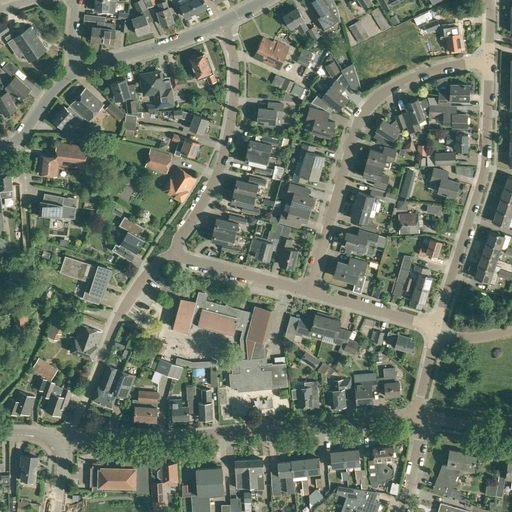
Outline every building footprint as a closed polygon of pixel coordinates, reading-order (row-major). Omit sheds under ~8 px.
[(111,0),(95,0),(94,9),(108,11),(109,7),(114,8),(115,8),(116,1),(111,0)] [(154,21),(148,8),(147,8),(143,0),(139,0),(134,3),(138,13),(139,16),(132,18),(138,34),(150,30),(148,23),(154,21)] [(143,0),(148,8),(157,5),(155,0),(143,0)] [(186,17),(197,12),(191,1),(190,0),(180,0),(178,1),(181,6),(186,17)] [(197,12),(208,7),(204,0),(192,0),(191,1),(197,12)] [(313,0),(311,1),(319,14),(316,16),(324,31),(341,20),(337,5),(331,8),(329,5),(333,3),(331,0),(313,0)] [(373,3),(371,0),(358,0),(364,8),(373,3)] [(379,0),(384,10),(400,2),(399,0),(379,0)] [(168,8),(166,1),(158,3),(161,10),(157,12),(162,25),(174,21),(171,14),(175,13),(173,6),(168,8)] [(382,31),(390,26),(378,7),(370,12),(382,31)] [(307,27),(303,20),(304,19),(297,8),(283,16),(291,28),(296,24),(301,31),(307,27)] [(91,41),(102,42),(105,22),(106,17),(94,15),(93,21),(98,22),(97,27),(93,27),(91,41)] [(128,20),(128,19),(122,19),(120,31),(127,32),(129,20),(128,20)] [(427,33),(441,27),(437,19),(423,24),(427,33)] [(0,36),(10,30),(4,20),(0,22),(0,36)] [(358,43),(369,36),(359,20),(349,27),(358,43)] [(116,23),(105,22),(102,42),(113,43),(115,29),(116,23)] [(459,33),(458,25),(445,26),(446,34),(447,44),(440,46),(441,50),(447,49),(447,50),(461,48),(459,33)] [(46,49),(30,26),(14,37),(11,33),(5,37),(18,57),(23,53),(29,61),(46,49)] [(313,40),(320,36),(315,26),(308,30),(313,40)] [(277,43),(263,37),(254,58),(280,70),(290,47),(278,41),(277,43)] [(391,41),(384,44),(392,62),(401,58),(404,63),(415,58),(407,40),(394,47),(391,41)] [(392,62),(384,44),(377,47),(380,53),(366,60),(374,78),(386,72),(383,67),(392,62)] [(312,63),(317,53),(305,48),(302,49),(296,62),(307,67),(310,61),(312,63)] [(208,65),(204,54),(197,57),(196,56),(192,57),(192,59),(190,59),(196,77),(206,73),(209,83),(217,80),(211,64),(208,65)] [(11,76),(18,68),(9,60),(2,68),(11,76)] [(331,77),(340,71),(334,61),(325,66),(323,67),(327,74),(329,73),(331,77)] [(359,84),(353,63),(341,70),(352,88),(356,89),(359,84)] [(164,90),(161,71),(141,75),(143,85),(142,85),(143,90),(144,95),(155,93),(158,107),(173,104),(171,89),(164,90)] [(300,96),(303,88),(295,84),(295,82),(276,74),(272,84),(281,88),(300,96)] [(179,79),(178,75),(171,77),(173,89),(188,87),(186,78),(179,79)] [(21,100),(30,90),(15,76),(5,88),(7,92),(9,96),(13,92),(17,97),(21,100)] [(138,112),(134,84),(127,85),(125,79),(111,83),(113,92),(110,92),(106,97),(111,101),(114,98),(112,95),(114,95),(115,97),(123,95),(124,97),(126,97),(127,113),(138,112)] [(318,93),(311,102),(330,111),(335,106),(338,109),(348,98),(337,89),(341,85),(336,80),(323,97),(318,93)] [(438,97),(427,97),(430,105),(451,105),(451,99),(463,100),(469,100),(469,85),(451,84),(451,91),(438,90),(438,97)] [(88,121),(103,104),(86,88),(71,104),(88,121)] [(13,102),(17,97),(13,92),(9,96),(7,92),(0,95),(0,106),(5,116),(17,109),(13,102)] [(407,110),(402,112),(402,113),(407,127),(409,132),(421,128),(418,119),(424,117),(428,116),(429,106),(429,105),(426,98),(419,100),(418,99),(405,104),(407,110)] [(283,117),(284,103),(268,102),(268,109),(258,108),(257,123),(274,124),(275,116),(283,117)] [(67,109),(64,106),(52,119),(63,129),(71,120),(78,123),(82,118),(69,106),(67,109)] [(429,106),(428,116),(429,115),(429,116),(443,116),(443,124),(452,124),(452,126),(467,126),(467,124),(469,122),(469,118),(467,116),(467,114),(456,114),(453,114),(453,112),(443,112),(443,106),(429,106)] [(330,137),(334,123),(322,119),(324,112),(310,108),(306,120),(314,122),(312,132),(330,137)] [(182,110),(174,111),(174,118),(181,118),(191,121),(189,129),(203,133),(206,133),(208,127),(205,124),(207,118),(193,114),(182,111),(182,110)] [(125,122),(136,123),(137,117),(142,117),(142,112),(138,112),(127,113),(126,113),(125,122)] [(383,120),(376,131),(377,131),(389,139),(392,141),(399,130),(398,130),(407,127),(402,113),(395,116),(396,119),(390,124),(383,120)] [(135,130),(136,123),(125,122),(124,129),(135,130)] [(79,133),(90,133),(90,126),(89,125),(89,126),(79,126),(79,133)] [(195,155),(199,142),(174,133),(171,139),(178,142),(174,153),(180,155),(182,151),(195,155)] [(468,151),(468,135),(456,135),(447,135),(447,143),(456,144),(456,151),(468,151)] [(278,146),(279,140),(263,137),(261,142),(249,139),(247,151),(268,155),(271,144),(278,146)] [(109,159),(112,142),(102,140),(99,157),(109,159)] [(86,168),(89,146),(57,142),(55,157),(41,155),(39,173),(56,176),(58,165),(86,168)] [(302,163),(320,168),(324,155),(313,152),(314,146),(303,143),(299,154),(304,155),(302,163)] [(426,155),(427,152),(427,145),(418,145),(417,153),(426,155)] [(370,149),(366,162),(383,167),(389,169),(391,162),(393,162),(397,150),(385,147),(383,153),(370,149)] [(167,174),(172,155),(150,149),(145,167),(167,174)] [(266,167),(268,155),(247,151),(244,163),(256,165),(255,171),(271,174),(272,169),(266,167)] [(456,165),(455,152),(435,152),(435,155),(427,155),(427,165),(435,164),(435,166),(456,165)] [(383,167),(366,162),(362,176),(375,180),(373,185),(385,189),(389,176),(381,174),(383,167)] [(317,180),(320,168),(302,163),(299,175),(294,174),(292,180),(304,183),(306,177),(317,180)] [(182,201),(196,178),(178,166),(163,188),(182,201)] [(448,171),(449,169),(440,166),(439,169),(434,167),(430,181),(440,184),(438,192),(455,197),(459,182),(447,178),(449,171),(448,171)] [(407,169),(405,178),(414,180),(416,172),(407,169)] [(0,190),(12,189),(10,172),(0,173),(0,190)] [(264,186),(266,180),(249,177),(248,182),(236,179),(233,191),(255,196),(258,184),(264,186)] [(309,209),(312,198),(307,196),(309,189),(289,184),(286,194),(293,196),(290,204),(309,209)] [(511,202),(511,189),(506,187),(502,199),(511,202)] [(354,205),(370,210),(374,197),(395,203),(398,194),(386,191),(386,192),(371,188),(370,195),(358,192),(354,205)] [(252,207),(255,196),(233,191),(231,202),(242,205),(241,211),(257,215),(259,209),(252,207)] [(40,199),(40,204),(39,215),(75,218),(76,206),(72,205),(62,204),(64,196),(44,193),(43,200),(40,199)] [(97,204),(98,198),(86,196),(85,202),(97,204)] [(0,245),(2,258),(22,257),(22,250),(7,250),(5,227),(1,198),(0,197),(0,245)] [(511,202),(502,199),(498,210),(511,214),(511,202)] [(406,209),(406,200),(398,200),(397,209),(406,209)] [(305,222),(309,209),(290,204),(288,213),(282,212),(279,222),(298,227),(300,220),(305,222)] [(368,216),(370,210),(354,205),(350,218),(362,222),(360,228),(375,232),(377,225),(372,223),(373,217),(368,216)] [(511,215),(511,214),(498,210),(494,222),(508,227),(511,215)] [(400,233),(419,232),(418,214),(399,215),(400,233)] [(244,225),(245,219),(229,215),(228,221),(216,218),(213,229),(235,235),(238,223),(244,225)] [(136,253),(144,239),(139,236),(144,227),(124,216),(119,225),(127,230),(119,245),(115,243),(112,250),(124,258),(128,252),(130,253),(131,250),(136,253)] [(280,237),(283,225),(278,223),(274,238),(279,239),(280,237)] [(232,246),(235,235),(213,229),(211,241),(222,243),(221,249),(237,253),(238,248),(232,246)] [(376,241),(378,234),(365,231),(363,237),(348,232),(346,234),(346,235),(347,238),(344,246),(358,250),(359,251),(363,253),(365,251),(366,248),(365,246),(367,239),(376,241)] [(487,243),(501,248),(505,236),(491,231),(487,243)] [(291,240),(280,237),(279,239),(280,239),(277,251),(282,252),(279,264),(292,268),(297,250),(289,248),(291,240)] [(266,263),(267,262),(273,243),(253,238),(250,250),(257,252),(255,258),(261,260),(262,262),(266,263)] [(437,256),(442,242),(431,239),(428,250),(421,247),(418,254),(426,256),(427,253),(437,256)] [(501,248),(487,243),(483,254),(497,259),(501,248)] [(497,259),(483,254),(479,266),(493,271),(497,259)] [(97,266),(65,256),(60,269),(88,278),(82,299),(98,304),(101,297),(103,297),(112,269),(98,264),(97,266)] [(363,276),(367,262),(350,257),(348,265),(338,262),(334,276),(355,282),(357,274),(363,276)] [(407,277),(412,260),(403,259),(397,281),(411,285),(413,279),(407,277)] [(429,290),(433,277),(427,276),(429,269),(416,265),(414,272),(419,273),(416,286),(429,290)] [(489,282),(493,271),(479,266),(475,278),(489,282)] [(507,271),(499,269),(497,276),(505,278),(507,271)] [(410,291),(411,285),(397,281),(394,281),(391,292),(393,293),(393,294),(401,296),(403,289),(410,291)] [(425,303),(429,290),(416,286),(412,299),(412,300),(410,305),(422,309),(424,303),(425,303)] [(242,359),(234,359),(234,357),(226,358),(226,365),(232,364),(232,368),(239,367),(240,372),(229,373),(230,387),(237,387),(237,391),(273,387),(288,386),(286,363),(272,364),(272,362),(267,362),(266,356),(265,357),(267,349),(263,346),(263,347),(262,340),(263,340),(271,310),(255,306),(254,313),(231,307),(226,304),(225,305),(206,300),(208,293),(199,291),(196,302),(180,298),(172,326),(189,331),(191,323),(199,325),(199,326),(233,335),(235,328),(242,330),(240,339),(242,359)] [(16,329),(28,328),(27,308),(15,308),(16,329)] [(323,334),(328,317),(315,314),(314,321),(306,319),(300,318),(297,332),(302,334),(303,334),(322,339),(323,334)] [(348,337),(349,338),(352,331),(338,327),(340,321),(328,317),(323,334),(332,336),(331,340),(333,342),(334,342),(334,343),(341,345),(338,352),(341,353),(343,349),(348,337)] [(57,340),(60,334),(61,334),(66,322),(54,318),(47,337),(57,340)] [(96,347),(101,332),(81,325),(75,339),(74,339),(70,351),(92,360),(97,347),(96,347)] [(381,343),(384,333),(377,331),(374,341),(381,343)] [(293,341),(295,334),(286,332),(285,336),(293,341)] [(411,338),(398,334),(388,332),(387,338),(392,339),(393,336),(397,338),(395,347),(411,352),(414,341),(410,340),(411,338)] [(354,354),(360,343),(349,338),(348,337),(343,349),(349,351),(349,352),(354,354)] [(162,355),(167,343),(159,339),(153,351),(162,355)] [(349,351),(343,349),(341,353),(342,354),(339,359),(335,368),(339,370),(344,359),(345,360),(349,352),(349,351)] [(311,354),(305,362),(315,369),(320,361),(311,354)] [(51,381),(58,369),(39,357),(32,368),(50,380),(51,381)] [(173,377),(177,365),(160,359),(152,379),(159,382),(161,373),(173,377)] [(322,362),(318,369),(324,374),(329,366),(322,362)] [(126,399),(135,376),(107,365),(100,385),(99,385),(93,400),(111,407),(116,395),(126,399)] [(397,381),(395,367),(383,368),(385,382),(386,396),(400,395),(399,381),(397,381)] [(43,391),(47,379),(39,376),(35,388),(43,391)] [(332,407),(346,406),(344,389),(351,388),(350,378),(333,380),(334,390),(330,390),(332,407)] [(51,381),(50,380),(47,379),(43,391),(42,396),(49,398),(44,411),(60,416),(64,405),(67,406),(72,390),(65,387),(65,388),(59,386),(60,385),(55,384),(55,382),(51,381)] [(357,402),(373,401),(372,388),(378,387),(377,379),(355,380),(357,402)] [(319,399),(317,380),(304,382),(305,387),(298,388),(292,389),(293,399),(299,398),(300,406),(311,405),(310,399),(319,399)] [(187,401),(181,401),(181,399),(170,399),(170,407),(173,407),(173,419),(189,418),(189,413),(194,412),(193,386),(186,386),(187,401)] [(212,402),(211,389),(202,389),(202,402),(198,402),(199,418),(213,418),(212,402)] [(28,415),(35,397),(19,391),(16,400),(9,398),(5,411),(17,415),(18,411),(28,415)] [(135,419),(157,420),(158,406),(157,406),(157,392),(139,391),(138,400),(133,400),(133,406),(135,406),(135,419)] [(224,401),(234,401),(234,392),(224,392),(224,401)] [(391,469),(390,468),(390,467),(389,466),(388,465),(387,465),(387,460),(394,459),(393,446),(373,448),(374,459),(368,460),(370,481),(372,486),(376,487),(379,482),(381,483),(383,484),(383,481),(387,481),(387,480),(390,478),(392,477),(393,476),(394,476),(392,474),(393,472),(394,471),(393,470),(393,469),(391,469)] [(474,470),(476,456),(467,454),(468,452),(450,449),(447,465),(447,466),(460,468),(457,475),(472,472),(473,470),(474,470)] [(346,465),(360,464),(359,450),(344,451),(346,465)] [(332,467),(346,465),(344,451),(330,453),(332,467)] [(36,468),(38,457),(22,455),(21,465),(23,465),(21,479),(35,481),(36,473),(35,473),(35,468),(36,468)] [(148,492),(148,458),(121,458),(121,467),(103,467),(103,462),(93,462),(93,467),(90,467),(90,486),(92,486),(92,491),(103,491),(103,487),(133,487),(133,492),(148,492)] [(307,473),(321,472),(319,458),(305,459),(307,473)] [(249,460),(249,487),(264,487),(263,471),(263,459),(249,460)] [(293,475),(307,473),(305,459),(291,461),(293,475)] [(237,488),(249,487),(249,460),(235,460),(236,472),(237,488)] [(295,493),(293,475),(291,461),(277,462),(279,476),(286,476),(288,493),(295,493)] [(511,488),(511,461),(508,461),(507,471),(500,470),(496,496),(502,497),(505,478),(511,478),(511,479),(511,488)] [(177,485),(176,463),(162,464),(162,468),(159,469),(157,471),(158,476),(160,479),(163,479),(163,481),(152,482),(153,501),(153,506),(163,506),(163,500),(165,500),(164,484),(168,484),(168,486),(177,485)] [(447,465),(443,464),(433,489),(466,502),(468,496),(461,493),(462,491),(452,488),(457,475),(460,468),(447,466),(447,465)] [(209,478),(210,495),(224,493),(222,467),(207,468),(207,479),(209,478)] [(210,495),(209,478),(207,479),(207,468),(196,469),(198,494),(191,495),(192,511),(204,511),(211,511),(210,495)] [(361,470),(355,470),(356,479),(360,478),(362,489),(368,490),(366,478),(362,478),(361,470)] [(0,482),(2,483),(2,487),(10,486),(10,475),(2,475),(2,474),(0,474),(0,482)] [(272,495),(281,494),(279,482),(271,483),(272,495)] [(397,482),(393,493),(403,496),(406,485),(397,482)] [(339,486),(337,492),(348,496),(342,511),(375,511),(379,504),(374,502),(378,492),(368,490),(362,489),(339,486)] [(313,510),(325,499),(322,496),(323,495),(317,489),(309,496),(310,503),(312,505),(310,507),(313,510)] [(20,511),(29,511),(31,503),(18,501),(17,511),(20,511)] [(470,511),(467,510),(460,508),(441,502),(437,511),(470,511)]
